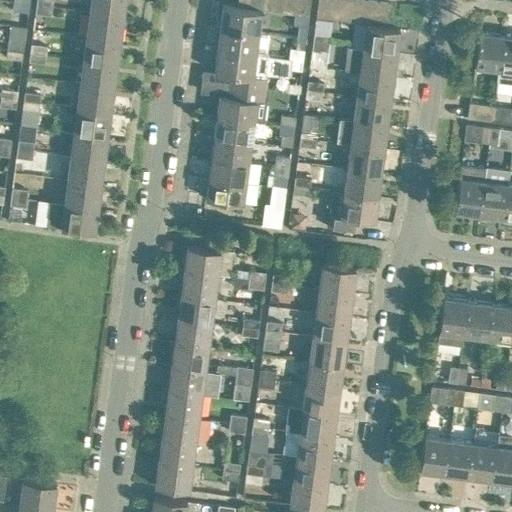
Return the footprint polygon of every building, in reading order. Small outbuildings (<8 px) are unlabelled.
[(90,0),(89,10),(123,15),(125,0),(90,0)] [(261,8),(262,0),(250,0),(250,7),(261,8)] [(273,10),(274,0),(262,0),(261,8),(263,8),(273,10)] [(285,11),(286,0),(274,0),(273,10),(285,11)] [(297,13),(298,0),(286,0),(285,11),(295,13),(297,13)] [(309,14),(310,0),(298,0),(297,13),(309,14)] [(328,18),(330,0),(318,0),(316,16),(328,18)] [(340,19),(342,0),(330,0),(328,18),(340,19)] [(352,21),(354,0),(342,0),(340,19),(352,21)] [(364,22),(366,0),(354,0),(352,21),(364,22)] [(376,24),(379,0),(376,0),(366,0),(364,22),(366,23),(376,24)] [(388,26),(391,2),(379,0),(376,24),(388,26)] [(28,10),(29,3),(13,1),(12,8),(28,10)] [(250,7),(238,5),(223,3),(220,25),(260,31),(263,8),(261,8),(250,7)] [(51,14),(52,6),(36,4),(35,11),(51,14)] [(120,39),(123,15),(89,10),(86,35),(120,39)] [(309,14),(297,13),(295,13),(293,23),(299,24),(297,36),(306,37),(309,14)] [(22,50),(26,26),(10,23),(7,48),(22,50)] [(388,26),(376,24),(366,23),(363,46),(396,51),(399,27),(388,26)] [(257,52),(260,31),(220,25),(217,47),(257,52)] [(499,67),(503,33),(479,30),(474,63),(499,67)] [(330,33),(314,31),(313,40),(329,42),(330,33)] [(499,67),(496,90),(511,92),(511,34),(503,33),(499,67)] [(117,63),(120,39),(86,35),(83,58),(117,63)] [(326,67),(327,50),(329,42),(313,40),(312,48),(310,65),(326,67)] [(47,44),(31,42),(30,51),(46,53),(47,44)] [(290,46),(289,56),(303,58),(304,48),(296,47),(290,46)] [(393,75),(396,51),(363,46),(360,71),(393,75)] [(257,52),(217,47),(214,70),(229,72),(228,82),(265,87),(267,75),(266,75),(268,53),(257,52)] [(21,58),(22,50),(7,48),(5,56),(21,58)] [(45,62),(46,53),(30,51),(29,59),(45,62)] [(301,68),(303,58),(289,56),(288,66),(301,68)] [(113,87),(117,63),(83,58),(80,83),(113,87)] [(390,99),(393,75),(360,71),(357,94),(390,99)] [(323,81),(308,79),(307,87),(322,89),(323,81)] [(220,93),(217,115),(255,120),(264,121),(267,99),(264,99),(265,87),(228,82),(226,94),(220,93)] [(110,112),(113,87),(80,83),(76,108),(110,112)] [(16,99),(18,89),(2,87),(1,97),(16,99)] [(321,98),(322,89),(307,87),(305,96),(321,98)] [(41,92),(25,90),(23,100),(40,103),(41,92)] [(387,123),(390,99),(357,94),(353,119),(387,123)] [(0,104),(15,106),(16,99),(1,97),(0,101),(0,104)] [(39,109),(40,103),(23,100),(22,107),(39,109)] [(492,119),(494,104),(469,101),(467,116),(492,119)] [(511,121),(511,106),(494,104),(492,119),(511,121)] [(107,135),(110,112),(76,108),(73,131),(107,135)] [(296,115),(281,113),(280,123),(294,125),(296,115)] [(252,140),(255,120),(217,115),(214,135),(252,140)] [(339,117),(336,140),(350,142),(384,146),(387,123),(353,119),(339,117)] [(466,122),(464,138),(489,142),(491,126),(466,122)] [(291,144),(294,125),(280,123),(278,132),(282,133),(281,143),(291,144)] [(21,124),(18,148),(33,150),(37,126),(21,124)] [(317,129),(301,126),(300,136),(316,138),(317,129)] [(511,141),(511,129),(491,126),(489,142),(497,143),(498,139),(511,141)] [(62,129),(59,153),(70,155),(104,159),(107,135),(73,131),(62,129)] [(0,145),(10,147),(11,137),(0,135),(0,145)] [(249,160),(252,140),(214,135),(211,155),(249,160)] [(315,146),(316,138),(300,136),(299,143),(315,146)] [(380,170),(384,146),(350,142),(347,165),(380,170)] [(0,152),(9,154),(10,147),(0,145),(0,152)] [(18,148),(17,156),(32,158),(33,150),(18,148)] [(276,154),(274,163),(289,165),(290,155),(276,154)] [(101,183),(104,159),(70,155),(67,178),(101,183)] [(247,180),(249,160),(211,155),(209,175),(247,180)] [(311,161),(297,159),(294,183),(309,185),(311,176),(309,176),(311,161)] [(288,175),(289,165),(274,163),(273,173),(288,175)] [(455,208),(480,212),(485,166),(461,163),(455,208)] [(485,166),(480,212),(504,215),(508,181),(510,166),(486,163),(485,166)] [(377,194),(380,170),(347,165),(344,189),(377,194)] [(209,175),(206,196),(244,201),(247,180),(209,175)] [(97,207),(101,183),(67,178),(64,202),(97,207)] [(294,183),(293,190),(308,192),(309,185),(294,183)] [(286,186),(275,184),(274,195),(271,195),(270,204),(283,205),(286,186)] [(28,188),(13,186),(11,195),(26,197),(28,188)] [(325,211),(323,225),(359,229),(360,217),(374,219),(377,194),(344,189),(341,213),(325,211)] [(26,205),(26,197),(11,195),(11,203),(26,205)] [(50,201),(47,224),(94,230),(97,207),(64,202),(50,201)] [(292,210),(290,224),(305,226),(307,212),(292,210)] [(230,274),(233,250),(187,244),(184,268),(218,273),(230,274)] [(352,292),(356,267),(322,262),(318,288),(352,292)] [(214,298),(218,273),(184,268),(181,294),(214,298)] [(250,268),(249,276),(264,278),(266,270),(250,268)] [(288,273),(273,271),(272,279),(287,281),(288,273)] [(263,287),(264,278),(249,276),(248,285),(263,287)] [(286,290),(287,281),(272,279),(271,288),(286,290)] [(349,316),(352,292),(318,288),(315,312),(349,316)] [(211,322),(214,298),(181,294),(177,317),(211,322)] [(464,331),(468,298),(443,295),(437,340),(461,343),(463,331),(464,331)] [(488,335),(492,301),(468,298),(464,331),(488,335)] [(511,338),(511,336),(511,303),(492,301),(488,335),(511,338)] [(346,340),(349,316),(315,312),(312,336),(346,340)] [(258,326),(259,318),(244,316),(243,324),(258,326)] [(208,345),(211,322),(177,317),(174,341),(208,345)] [(282,321),(267,319),(265,327),(281,329),(282,321)] [(257,335),(258,326),(243,324),(241,333),(257,335)] [(278,349),(281,329),(265,327),(263,347),(278,349)] [(343,364),(346,340),(312,336),(309,359),(343,364)] [(205,369),(208,345),(174,341),(171,365),(205,369)] [(339,387),(343,364),(309,359),(306,383),(339,387)] [(252,374),(253,366),(237,364),(237,365),(219,363),(218,370),(236,372),(252,374)] [(457,381),(459,365),(450,364),(448,380),(457,381)] [(201,393),(205,369),(171,365),(168,389),(201,393)] [(467,366),(459,365),(457,381),(465,382),(467,366)] [(276,369),(260,367),(259,375),(275,378),(276,369)] [(504,387),(506,372),(498,371),(495,386),(504,387)] [(236,372),(233,394),(249,396),(252,374),(236,372)] [(273,386),(275,378),(259,375),(258,384),(273,386)] [(336,411),(339,387),(306,383),(302,406),(336,411)] [(454,404),(456,388),(447,387),(445,402),(454,404)] [(464,389),(456,388),(454,404),(462,405),(464,389)] [(198,416),(201,393),(168,389),(165,412),(198,416)] [(501,410),(503,394),(479,391),(477,407),(501,410)] [(511,395),(503,394),(501,410),(509,411),(511,395)] [(287,404),(284,428),(299,430),(333,434),(336,411),(302,406),(287,404)] [(195,440),(198,416),(165,412),(161,436),(195,440)] [(245,422),(246,414),(231,412),(230,420),(245,422)] [(269,417),(254,415),(252,423),(268,426),(269,417)] [(244,431),(245,422),(230,420),(228,429),(244,431)] [(267,434),(268,426),(252,423),(251,432),(267,434)] [(330,458),(333,434),(299,430),(296,453),(330,458)] [(511,433),(498,431),(497,443),(492,476),(511,478),(511,433)] [(444,470),(448,437),(424,434),(420,467),(444,470)] [(192,464),(195,440),(161,436),(158,460),(192,464)] [(468,473),(473,440),(448,437),(444,470),(468,473)] [(492,476),(497,443),(473,440),(468,473),(492,476)] [(265,451),(249,449),(248,459),(263,461),(265,451)] [(327,482),(330,458),(296,453),(283,451),(279,476),(293,478),(327,482)] [(189,488),(192,464),(158,460),(155,484),(189,488)] [(239,470),(240,462),(224,460),(223,468),(239,470)] [(263,465),(247,462),(246,471),(262,473),(263,465)] [(238,478),(239,470),(223,468),(222,477),(238,478)] [(260,482),(262,473),(246,471),(245,480),(260,482)] [(54,505),(57,482),(23,477),(20,501),(54,505)] [(323,506),(327,482),(293,478),(290,502),(323,506)] [(185,511),(187,499),(154,495),(151,511),(185,511)] [(52,511),(54,505),(20,501),(18,511),(52,511)]
